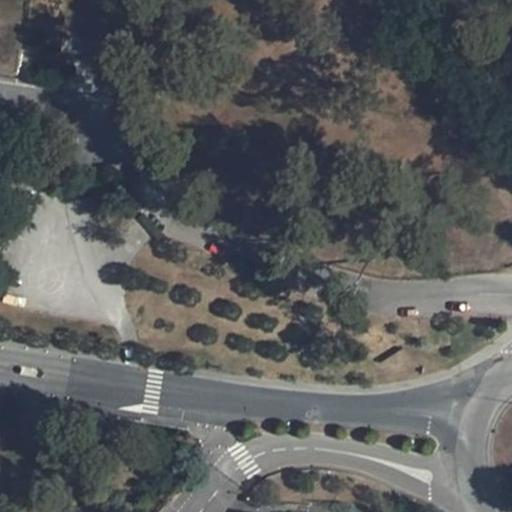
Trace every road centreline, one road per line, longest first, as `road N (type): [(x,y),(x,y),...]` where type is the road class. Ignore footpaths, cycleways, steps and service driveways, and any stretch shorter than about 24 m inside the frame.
road 1 (residential): [(0,364),(152,390),(383,412)]
road 2 (residential): [(473,486),(349,454),(275,451),(246,462),(197,511)]
